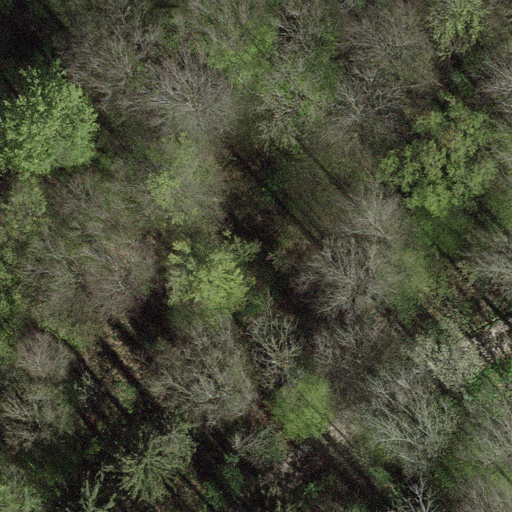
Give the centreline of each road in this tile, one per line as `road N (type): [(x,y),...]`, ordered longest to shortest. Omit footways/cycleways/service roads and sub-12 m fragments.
road 1 (track): [(511,328),(430,368),(327,435),(245,511)]
road 2 (track): [(371,223),(511,71)]
